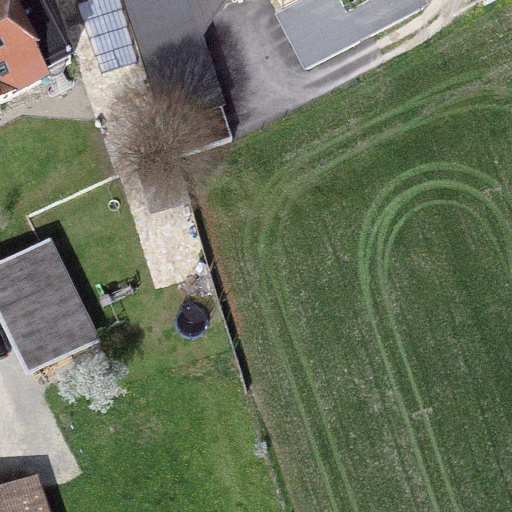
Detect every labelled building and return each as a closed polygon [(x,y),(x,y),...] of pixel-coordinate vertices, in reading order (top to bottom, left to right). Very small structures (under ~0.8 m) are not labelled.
[(122,0),(174,160),(231,142),(189,10),(220,0),(122,0)] [(307,70),(359,42),(337,0),(309,0),(279,16),(307,70)] [(423,9),(418,0),(350,0),(370,37),(423,9)] [(0,103),(40,83),(38,79),(70,64),(39,5),(8,21),(0,6),(0,103)] [(0,501),(0,511),(42,511),(35,490),(14,497),(0,501)]
